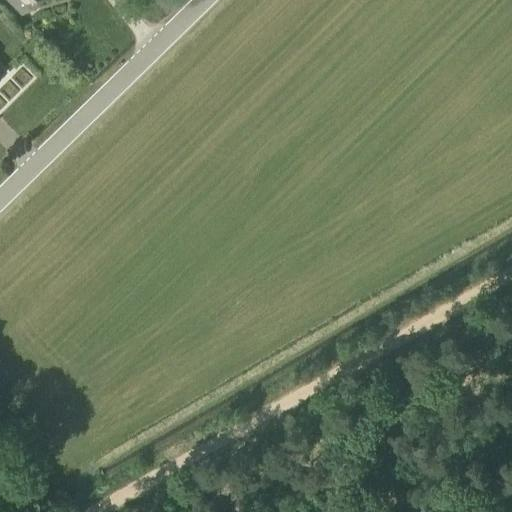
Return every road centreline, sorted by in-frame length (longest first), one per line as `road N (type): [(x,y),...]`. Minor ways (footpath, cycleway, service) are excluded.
road 1 (track): [(511,278),(107,511)]
road 2 (unclassified): [(0,202),(210,0)]
